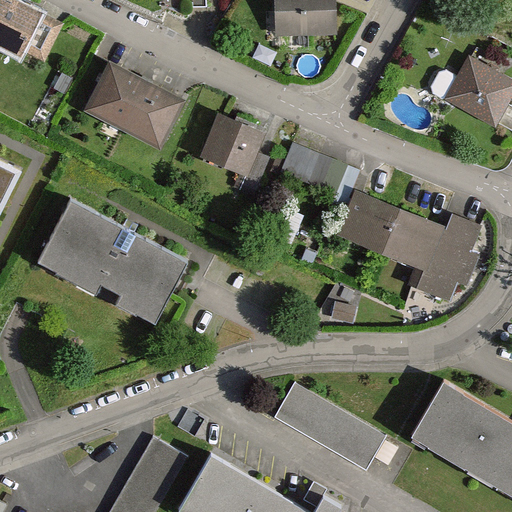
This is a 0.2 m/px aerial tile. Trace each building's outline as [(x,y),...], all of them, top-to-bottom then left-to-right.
[(0,0),(0,44),(41,65),(64,21),(23,0),(0,0)] [(335,0),(272,0),(274,35),(336,33),(335,0)] [(511,77),(468,55),(446,96),(497,123),(511,93),(511,77)] [(108,60),(85,108),(163,145),(186,97),(108,60)] [(269,137),(221,113),(199,158),(247,182),(269,137)] [(359,168),(294,140),(280,172),(345,200),(359,168)] [(0,160),(0,220),(25,173),(0,160)] [(445,225),(358,191),(341,236),(425,271),(421,289),(452,302),(471,284),(479,255),(469,251),(482,224),(452,214),(445,225)] [(68,200),(37,262),(156,323),(188,262),(68,200)] [(336,281),(326,310),(354,319),(364,290),(336,281)] [(371,465),(391,429),(297,378),(277,415),(371,465)] [(511,422),(444,383),(412,438),(511,495),(511,422)] [(153,511),(187,455),(152,435),(107,511),(153,511)] [(317,508),(214,448),(182,503),(198,511),(336,511),(343,500),(327,491),(317,508)]
